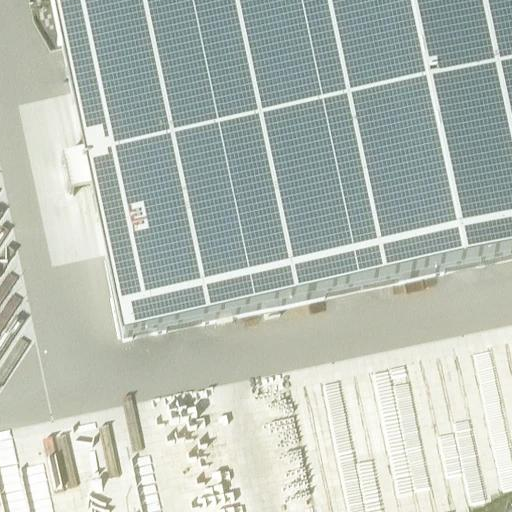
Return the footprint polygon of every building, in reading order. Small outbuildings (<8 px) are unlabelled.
[(511,0),(47,0),(58,48),(61,47),(84,158),(61,163),(69,200),(92,195),(123,344),(511,262),(511,0)] [(283,467),(311,458),(306,442),(278,451),(283,467)] [(247,478),(274,470),(269,455),(254,460),(257,469),(246,472),(247,478)] [(327,456),(328,469),(346,468),(345,455),(327,456)] [(211,511),(218,511),(242,506),(238,491),(208,499),(211,511)]
